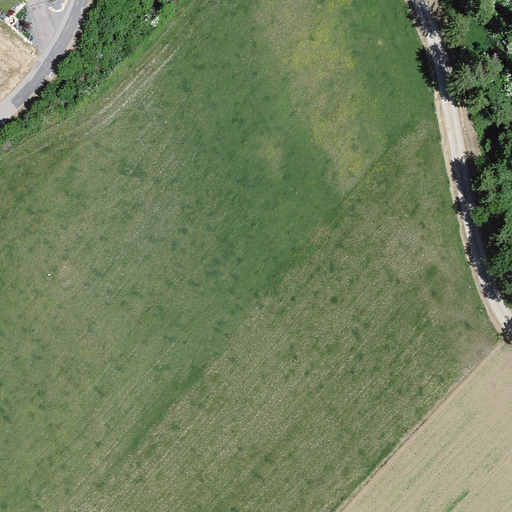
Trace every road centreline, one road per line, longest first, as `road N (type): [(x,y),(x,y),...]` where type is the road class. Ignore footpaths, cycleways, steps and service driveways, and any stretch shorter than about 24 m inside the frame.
road 1 (track): [(417,0),(436,34),(482,270),(511,326)]
road 2 (residential): [(0,116),(62,40),(79,0)]
